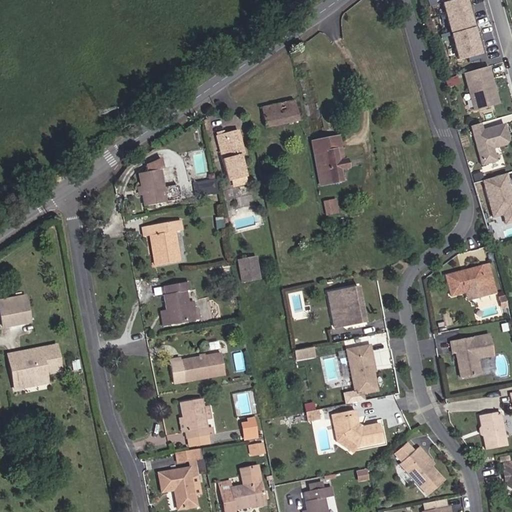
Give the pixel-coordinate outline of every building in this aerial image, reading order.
[(498,103),(488,67),(464,73),(474,110),(498,103)] [(298,121),(293,101),(260,108),(264,128),(298,121)] [(492,149),(505,145),(508,139),(504,125),(485,130),(486,132),(482,133),(480,124),(470,126),(481,165),(496,161),(492,149)] [(243,154),(237,130),(215,136),(227,182),(245,177),(240,155),(243,154)] [(341,150),(338,137),(311,142),(320,185),(341,181),(339,170),(338,161),(336,151),(341,150)] [(162,188),(158,170),(162,170),(160,160),(144,167),(145,173),(137,174),(143,207),(164,203),(162,188)] [(347,168),(346,160),(338,161),(339,170),(347,168)] [(511,195),(505,174),(482,181),(493,217),(503,214),(506,224),(511,222),(511,195)] [(198,197),(217,191),(213,177),(194,183),(198,197)] [(179,201),(177,186),(162,188),(164,203),(179,201)] [(335,197),(323,201),(327,216),(340,212),(335,197)] [(180,231),(178,221),(141,228),(143,237),(149,236),(151,250),(155,249),(156,256),(155,256),(156,266),(178,262),(172,232),(180,231)] [(259,280),(257,268),(252,269),(250,258),(237,260),(242,284),(259,280)] [(490,273),(487,265),(461,271),(462,274),(480,269),(482,275),(490,273)] [(495,293),(490,273),(482,275),(480,269),(462,274),(461,271),(445,276),(450,297),(464,293),(467,301),(495,293)] [(187,304),(184,292),(188,291),(187,283),(165,287),(167,295),(163,295),(166,310),(168,325),(197,320),(195,309),(193,310),(192,303),(187,304)] [(360,304),(357,286),(333,291),(338,311),(331,313),(335,329),(364,323),(361,309),(359,309),(358,304),(360,304)] [(338,311),(333,291),(327,292),(331,313),(338,311)] [(29,295),(0,300),(0,312),(3,329),(34,324),(29,295)] [(168,325),(166,310),(160,312),(162,326),(168,325)] [(492,356),(488,335),(449,342),(451,354),(455,353),(456,361),(458,361),(459,363),(457,366),(460,378),(479,375),(476,359),(492,356)] [(59,365),(55,346),(35,350),(36,355),(19,358),(21,367),(10,369),(14,389),(25,387),(24,379),(45,375),(45,374),(44,368),(59,365)] [(372,371),(369,355),(371,354),(369,346),(346,351),(355,395),(376,391),(372,371)] [(318,357),(316,347),(295,352),(297,361),(318,357)] [(36,355),(35,350),(7,355),(10,369),(21,367),(19,358),(36,355)] [(223,375),(219,354),(169,363),(173,384),(223,375)] [(60,371),(59,365),(44,368),(45,374),(60,371)] [(46,383),(45,375),(24,379),(25,387),(46,383)] [(202,407),(201,399),(179,403),(182,419),(185,433),(186,440),(187,440),(206,436),(207,436),(206,429),(205,420),(202,407)] [(319,420),(318,410),(305,413),(307,422),(319,420)] [(353,418),(352,412),(337,415),(342,438),(355,447),(381,442),(378,424),(361,427),(359,429),(355,426),(356,424),(355,418),(353,418)] [(505,446),(499,412),(478,416),(481,429),(482,435),(485,450),(505,446)] [(342,438),(337,415),(331,416),(336,442),(351,453),(355,447),(342,438)] [(255,432),(253,419),(246,420),(247,423),(241,424),(243,434),(255,432)] [(256,438),(255,432),(243,434),(244,440),(256,438)] [(208,444),(206,436),(187,440),(189,448),(208,444)] [(264,453),(262,443),(247,445),(249,456),(264,453)] [(401,462),(412,452),(406,445),(394,454),(401,462)] [(430,467),(421,456),(423,454),(417,448),(412,452),(401,462),(398,464),(426,496),(442,481),(430,467)] [(199,459),(197,449),(175,453),(177,463),(187,461),(193,460),(199,459)] [(432,465),(423,454),(421,456),(430,467),(432,465)] [(195,507),(190,478),(197,477),(193,460),(187,461),(188,468),(157,474),(161,492),(173,490),(177,510),(195,507)] [(511,462),(503,464),(504,472),(505,476),(506,475),(507,478),(506,480),(506,481),(507,486),(511,489),(511,462)] [(264,504),(256,465),(246,467),(249,484),(242,485),(229,487),(230,490),(220,492),(223,511),(233,511),(234,511),(234,509),(264,504)] [(249,484),(246,467),(239,468),(242,485),(249,484)] [(368,469),(357,471),(359,483),(370,481),(368,469)] [(229,487),(228,482),(218,484),(220,492),(230,490),(229,487)] [(322,489),(321,483),(308,485),(310,491),(322,489)] [(332,497),(330,487),(322,489),(310,491),(303,493),(307,510),(306,511),(326,511),(323,499),(332,497)] [(423,503),(424,509),(447,505),(446,499),(423,503)]
